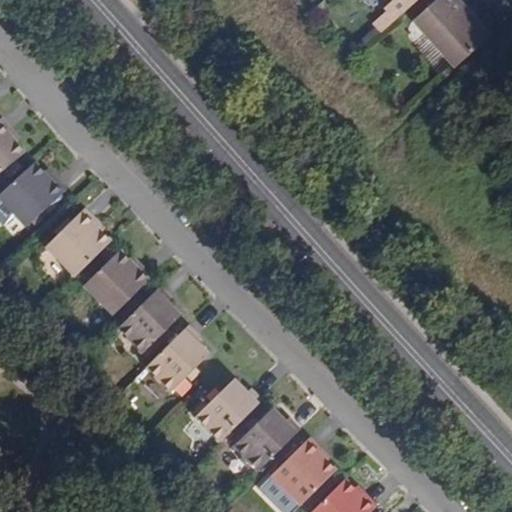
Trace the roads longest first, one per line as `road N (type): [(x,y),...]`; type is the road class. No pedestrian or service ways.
road 1 (residential): [(449,511),(72,130),(0,41)]
road 2 (secondary): [(511,460),(92,0)]
